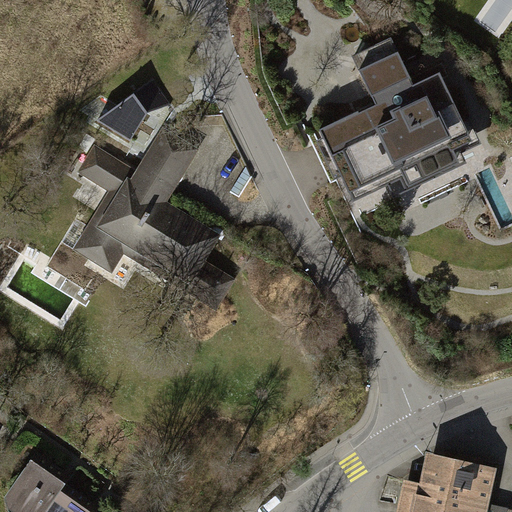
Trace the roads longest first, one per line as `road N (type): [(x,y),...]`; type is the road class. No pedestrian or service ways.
road 1 (residential): [(416,428),(385,351),(277,171),(223,57),(212,0)]
road 2 (tertiary): [(296,511),(416,428)]
